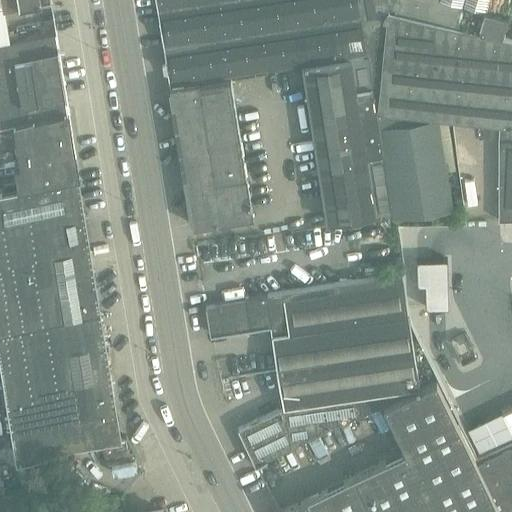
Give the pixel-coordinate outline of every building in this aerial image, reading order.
[(358,0),(156,0),(171,85),(231,76),(303,65),(367,56),(366,47),(365,43),(358,0)] [(393,0),(358,0),(365,43),(393,0)] [(511,0),(396,0),(389,11),(413,17),(502,36),(509,14),(511,15),(511,0)] [(452,208),(438,118),(401,115),(413,17),(389,11),(366,47),(367,56),(303,65),(329,221),(393,210),(393,217),(452,208)] [(511,125),(511,38),(502,36),(413,17),(401,115),(438,118),(448,119),(511,125)] [(57,32),(0,40),(0,121),(14,119),(69,111),(70,111),(67,95),(60,48),(57,32)] [(231,76),(171,85),(171,87),(194,226),(254,217),(252,205),(231,76)] [(0,345),(7,391),(17,454),(67,446),(120,437),(114,402),(110,377),(110,375),(104,339),(100,314),(100,313),(94,276),(90,249),(89,244),(84,217),(82,204),(80,190),(78,176),(79,176),(69,111),(14,119),(19,150),(21,162),(25,184),(1,188),(0,187),(0,345)] [(511,125),(448,119),(463,220),(511,219),(511,125)] [(402,273),(268,295),(249,298),(254,327),(272,325),(285,405),(238,428),(256,466),(384,405),(420,387),(402,273)] [(211,334),(253,327),(254,327),(249,298),(207,304),(211,334)] [(501,511),(477,459),(458,421),(459,421),(438,379),(420,387),(384,405),(406,452),(280,511),(501,511)] [(511,511),(511,442),(477,459),(501,511),(511,511)] [(0,511),(23,511),(22,489),(0,490),(0,511)]
